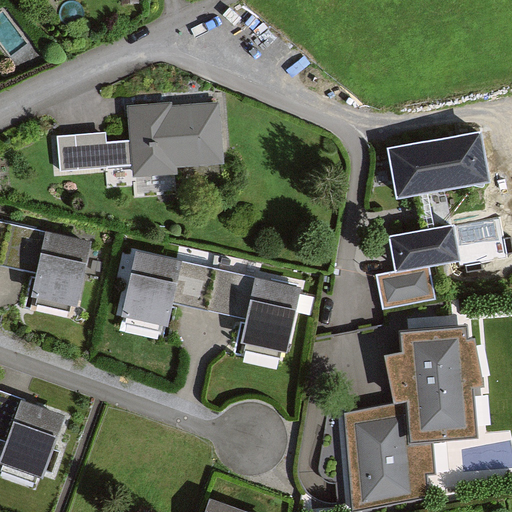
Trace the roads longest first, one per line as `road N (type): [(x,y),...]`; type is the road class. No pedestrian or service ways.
road 1 (residential): [(347,333),(341,294),(355,171),(350,139),(331,122),(141,41)]
road 2 (residential): [(240,441),(0,356)]
road 3 (residential): [(141,41),(0,109)]
